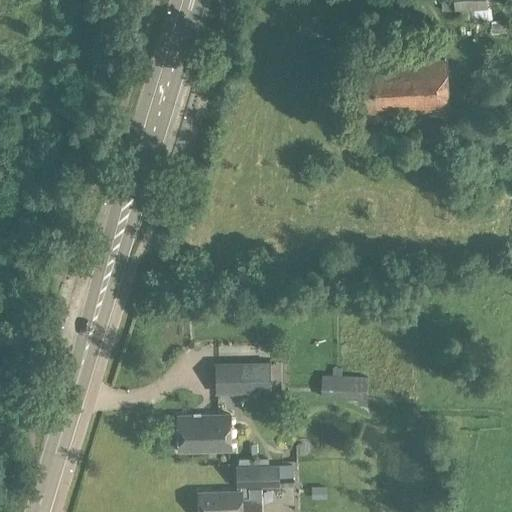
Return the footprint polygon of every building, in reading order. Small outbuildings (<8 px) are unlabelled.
[(442,0),(443,12),(461,12),(461,23),(487,23),(486,0),(442,0)] [(487,21),(489,39),(507,37),(504,19),(487,21)] [(445,59),(355,64),(357,122),(377,121),(377,114),(448,110),(445,59)] [(505,152),(503,115),(484,116),(485,140),(480,140),(480,153),(505,152)] [(269,391),(268,365),(216,366),(217,392),(269,391)] [(323,375),(322,396),(369,398),(370,377),(323,375)] [(179,451),(232,450),(231,414),(178,415),(179,451)] [(242,511),(242,490),(282,489),(281,467),(237,468),(238,490),(199,492),(199,511),(242,511)]
